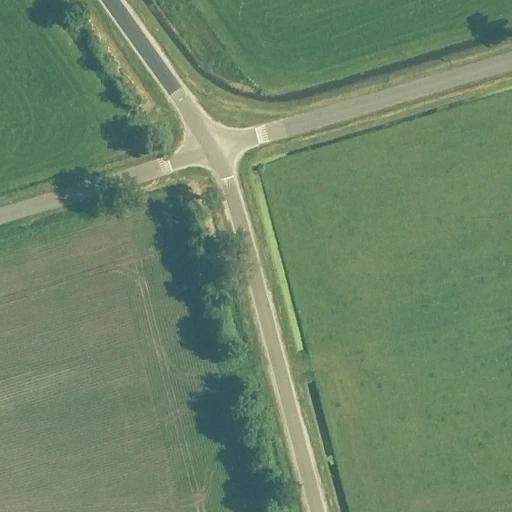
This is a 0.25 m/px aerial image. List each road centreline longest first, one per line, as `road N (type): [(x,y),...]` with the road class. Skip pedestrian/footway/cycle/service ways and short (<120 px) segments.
road 1 (unclassified): [(358,511),(260,172)]
road 2 (unclassified): [(0,244),(260,172)]
road 3 (tertiary): [(511,93),(260,172)]
road 4 (tertiary): [(260,172),(133,0)]
